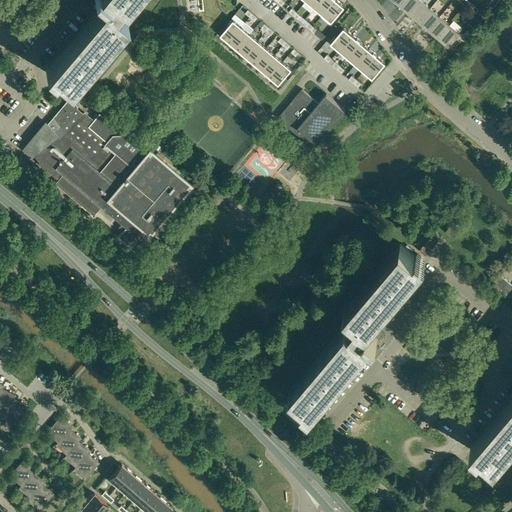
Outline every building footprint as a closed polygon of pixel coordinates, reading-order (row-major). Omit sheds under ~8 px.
[(89,0),(101,9),(49,70),(69,86),(125,19),(114,10),(120,3),(123,6),(128,0),(89,0)] [(320,0),(314,7),(322,14),(321,16),(334,0),(320,0)] [(337,0),(334,0),(321,16),(330,23),(344,6),(337,0)] [(403,0),(399,5),(409,13),(419,0),(403,0)] [(430,8),(421,0),(419,0),(409,13),(419,21),(430,8)] [(498,0),(491,0),(488,5),(492,9),(498,0)] [(469,1),(465,5),(475,13),(478,9),(469,1)] [(440,16),(430,8),(419,21),(429,29),(440,16)] [(449,24),(440,16),(429,29),(438,37),(449,24)] [(229,41),(242,26),(233,19),(220,34),(229,41)] [(459,32),(449,24),(438,37),(448,46),(459,32)] [(237,48),(250,33),(242,26),(229,41),(237,48)] [(330,42),(339,50),(352,34),(343,27),(330,42)] [(237,48),(245,55),(258,40),(250,33),(237,48)] [(352,34),(339,50),(347,57),(360,41),(352,34)] [(258,40),(245,55),(253,62),(267,47),(258,40)] [(369,48),(360,41),(347,57),(355,64),(369,48)] [(262,69),(275,54),(267,47),(253,62),(262,69)] [(364,71),(377,55),(369,48),(355,64),(364,71)] [(262,69),(270,76),(283,61),(275,54),(262,69)] [(385,62),(377,55),(364,71),(372,78),(385,62)] [(292,68),(283,61),(270,76),(278,84),(292,68)] [(294,102),(279,119),(305,141),(313,147),(316,143),(317,143),(322,138),(345,110),(326,94),(318,103),(302,89),(292,100),(294,102)] [(93,114),(95,116),(92,120),(83,112),(82,113),(75,107),(77,106),(68,99),(52,118),(47,123),(45,121),(21,149),(31,157),(34,155),(39,162),(38,164),(57,180),(54,183),(93,216),(100,206),(117,221),(118,220),(122,223),(117,228),(118,228),(119,227),(123,230),(117,236),(134,250),(149,232),(160,238),(171,217),(166,213),(190,183),(189,183),(129,133),(123,133),(116,128),(120,123),(104,109),(100,114),(99,113),(96,110),(93,114)] [(129,126),(123,121),(120,126),(126,131),(129,126)] [(149,142),(158,150),(163,145),(153,137),(149,142)] [(453,222),(445,232),(450,236),(458,227),(453,222)] [(431,235),(429,237),(419,250),(425,255),(438,241),(431,235)] [(347,324),(291,391),(303,402),(310,408),(355,354),(364,343),(367,345),(374,351),(379,345),(374,342),(377,338),(378,339),(384,332),(372,323),(370,321),(375,314),(421,260),(419,258),(415,255),(411,252),(413,250),(407,245),(405,247),(402,244),(345,311),(356,320),(350,327),(347,324)] [(500,275),(493,283),(497,286),(504,278),(500,275)] [(504,278),(497,286),(501,290),(508,282),(504,278)] [(511,284),(508,282),(501,290),(506,294),(511,286),(511,284)] [(511,402),(474,447),(481,453),(494,463),(511,441),(511,373),(511,375),(511,402)] [(3,418),(15,395),(9,392),(8,394),(1,391),(3,386),(3,385),(0,391),(0,411),(1,410),(6,412),(3,418)] [(18,422),(27,405),(20,402),(19,404),(12,401),(15,395),(3,418),(11,422),(13,419),(18,422)] [(55,445),(72,425),(67,421),(65,423),(58,418),(46,433),(53,438),(55,436),(59,440),(55,445)] [(64,457),(81,438),(76,434),(74,435),(68,430),(72,426),(72,425),(55,445),(62,451),(64,449),(68,452),(64,457)] [(73,470),(89,450),(84,446),(83,448),(77,443),(81,438),(64,457),(71,463),(73,461),(77,465),(73,470)] [(89,450),(73,470),(80,475),(82,473),(86,477),(99,463),(93,458),(92,460),(86,455),(90,450),(89,450)] [(28,466),(22,461),(9,475),(16,481),(18,479),(22,483),(18,488),(35,468),(30,464),(28,466)] [(109,478),(117,485),(130,471),(121,464),(109,478)] [(35,468),(18,488),(25,493),(26,492),(31,495),(27,500),(44,481),(39,476),(37,478),(31,473),(35,468)] [(138,478),(130,471),(117,485),(125,492),(138,478)] [(125,492),(134,499),(146,485),(138,478),(125,492)] [(44,481),(27,500),(34,506),(35,504),(40,508),(52,493),(48,489),(46,491),(40,486),(44,481)] [(134,499),(142,506),(154,492),(146,485),(134,499)] [(142,506),(148,511),(151,511),(162,499),(154,492),(142,506)] [(87,501),(99,511),(102,511),(108,505),(94,493),(87,501)] [(166,511),(171,507),(162,499),(151,511),(166,511)] [(82,511),(99,511),(87,501),(80,510),(82,511)]
